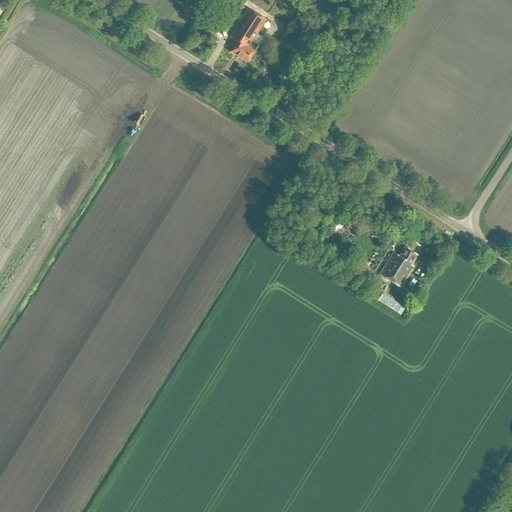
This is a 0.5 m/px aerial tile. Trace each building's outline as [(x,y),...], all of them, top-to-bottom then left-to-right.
[(248,63),(255,52),(254,51),(258,45),(257,44),(261,37),(256,35),(265,20),(247,9),(230,37),(236,41),(230,52),(248,63)] [(208,38),(215,27),(206,21),(199,32),(208,38)] [(326,168),(329,163),(322,159),(319,164),(326,168)] [(411,265),(417,256),(404,248),(398,258),(392,254),(380,274),(401,287),(413,267),(411,265)] [(404,312),(407,305),(383,293),(379,300),(404,312)]
